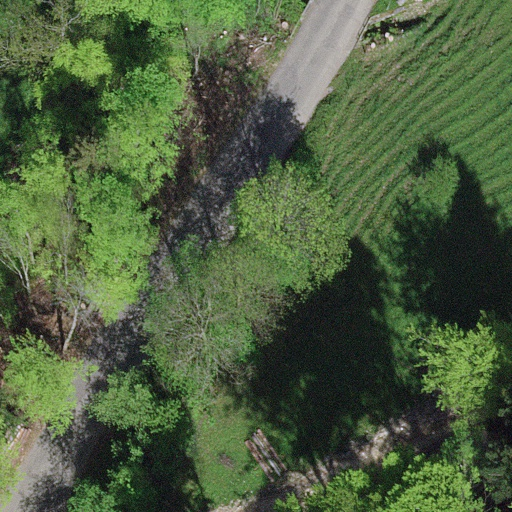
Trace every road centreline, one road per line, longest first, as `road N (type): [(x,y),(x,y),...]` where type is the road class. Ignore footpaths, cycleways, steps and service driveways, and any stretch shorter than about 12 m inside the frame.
road 1 (tertiary): [(350,0),(55,457),(28,511)]
road 2 (track): [(269,511),(511,388)]
